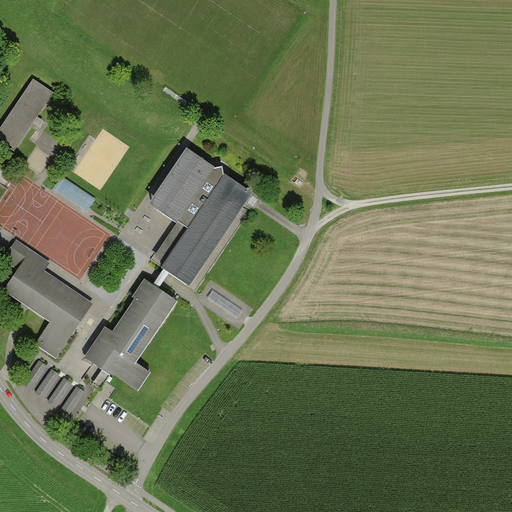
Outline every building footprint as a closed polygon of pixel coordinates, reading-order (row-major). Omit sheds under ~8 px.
[(0,130),(0,142),(13,151),(52,94),(34,81),(0,130)] [(148,373),(132,362),(176,298),(158,286),(169,270),(187,282),(246,196),(186,156),(152,205),(187,229),(152,281),(145,277),(132,297),(134,299),(113,330),(106,325),(86,354),(137,389),(148,373)] [(89,213),(98,198),(63,175),(53,190),(89,213)] [(92,306),(43,272),(48,265),(16,242),(3,261),(17,270),(1,293),(48,325),(34,346),(55,360),(92,306)] [(47,396),(59,372),(49,367),(37,392),(47,396)] [(86,391),(74,382),(64,375),(47,399),(70,414),(86,391)]
